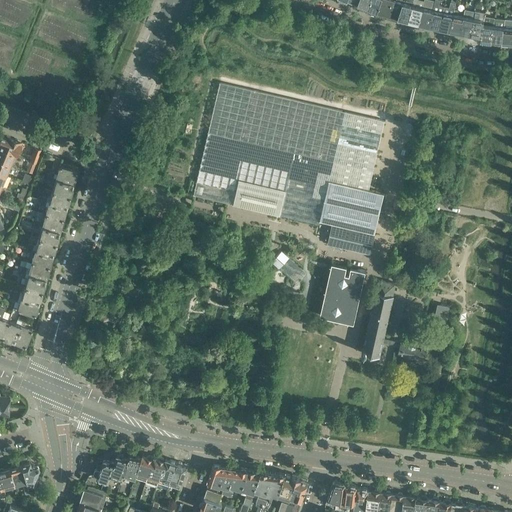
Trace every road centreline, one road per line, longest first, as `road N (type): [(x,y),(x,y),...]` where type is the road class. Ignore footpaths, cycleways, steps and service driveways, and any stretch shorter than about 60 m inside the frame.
road 1 (tertiary): [(43,379),(114,165)]
road 2 (residential): [(511,59),(424,45),(295,0)]
road 3 (secondary): [(511,487),(323,457)]
road 4 (tertiary): [(114,165),(176,0)]
road 5 (secondary): [(204,443),(43,379)]
road 6 (residential): [(114,165),(0,117)]
